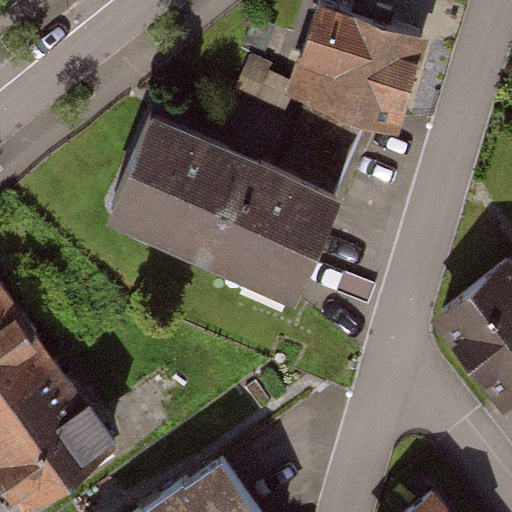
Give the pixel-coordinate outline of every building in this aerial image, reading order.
[(433,28),(358,0),(327,0),(291,95),(379,129),(386,111),(402,109),(433,28)] [(293,297),(339,191),(150,110),(104,216),(293,297)] [(511,266),(509,262),(435,315),(454,341),(447,346),(475,385),(485,378),(506,406),(511,401),(511,266)] [(0,287),(0,498),(3,503),(102,434),(0,287)] [(263,511),(211,436),(101,511),(263,511)] [(458,511),(436,484),(400,511),(458,511)]
